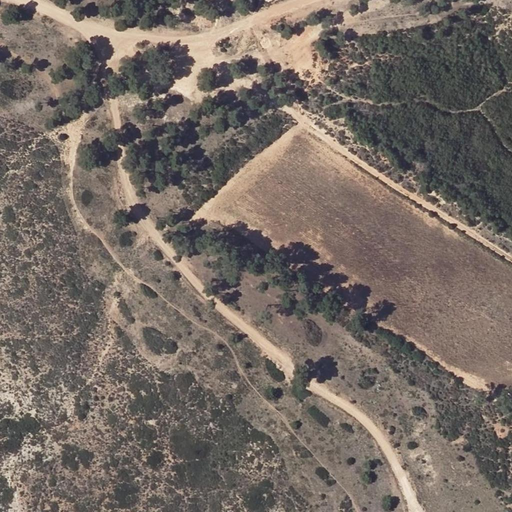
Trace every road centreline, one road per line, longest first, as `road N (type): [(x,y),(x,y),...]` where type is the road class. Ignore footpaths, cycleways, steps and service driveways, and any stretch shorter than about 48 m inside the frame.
road 1 (track): [(416,511),(367,410),(296,372),(239,313),(181,280),(122,198),(111,82),(122,27)]
road 2 (track): [(511,256),(316,131),(272,89),(171,38)]
road 3 (track): [(171,38),(91,23),(32,0)]
road 4 (track): [(171,38),(216,34),(305,0)]
